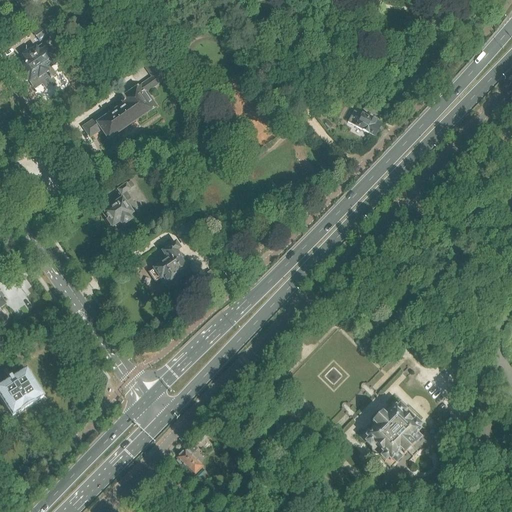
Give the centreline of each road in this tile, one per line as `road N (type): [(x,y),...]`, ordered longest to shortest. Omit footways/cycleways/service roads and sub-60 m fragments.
road 1 (unclassified): [(99,511),(511,85)]
road 2 (primary): [(167,416),(511,58)]
road 3 (primary): [(511,26),(173,374)]
road 4 (residential): [(367,160),(260,268),(131,376)]
road 5 (tertiary): [(131,376),(0,190)]
road 6 (primary): [(149,397),(39,511)]
road 7 (primary): [(70,511),(167,416)]
